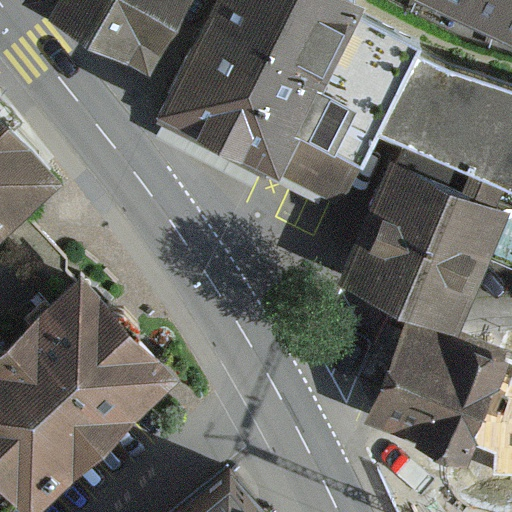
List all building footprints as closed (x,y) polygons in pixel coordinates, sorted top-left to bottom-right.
[(166,0),(89,0),(147,33),(166,0)] [(413,34),(344,0),(220,0),(169,103),(338,186),(378,105),(413,34)] [(511,0),(491,0),(511,10),(511,0)] [(511,74),(413,34),(378,105),(511,159),(511,74)] [(0,200),(2,199),(51,153),(0,98),(0,200)] [(502,194),(390,147),(344,258),(455,304),(502,194)] [(0,334),(68,270),(2,199),(0,200),(0,334)] [(68,270),(0,334),(0,443),(33,478),(172,347),(85,254),(68,270)] [(511,357),(412,317),(376,405),(506,458),(511,443),(511,357)] [(264,511),(253,491),(210,444),(135,511),(264,511)]
